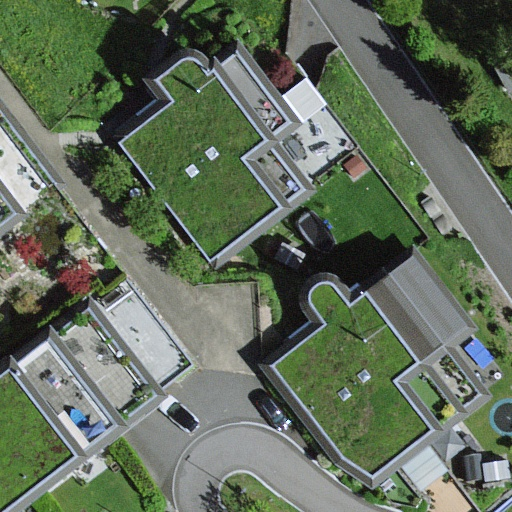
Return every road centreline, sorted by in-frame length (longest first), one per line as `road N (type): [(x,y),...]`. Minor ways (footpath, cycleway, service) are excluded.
road 1 (residential): [(339,0),(511,253)]
road 2 (residential): [(351,511),(248,449),(220,452),(193,477),(201,511)]
